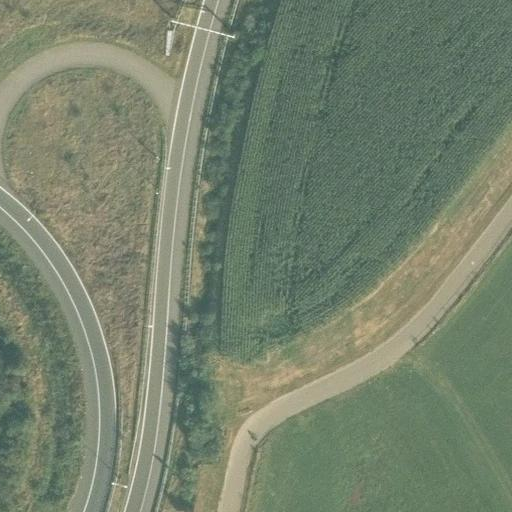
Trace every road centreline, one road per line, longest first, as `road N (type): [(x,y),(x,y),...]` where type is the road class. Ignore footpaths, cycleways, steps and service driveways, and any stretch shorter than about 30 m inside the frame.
road 1 (motorway): [(134,511),(186,132),(218,0)]
road 2 (unclassified): [(230,511),(244,442),(270,415),(359,373),(421,325),(511,212)]
road 3 (motorway): [(0,201),(56,260),(103,363),(106,465),(95,511)]
